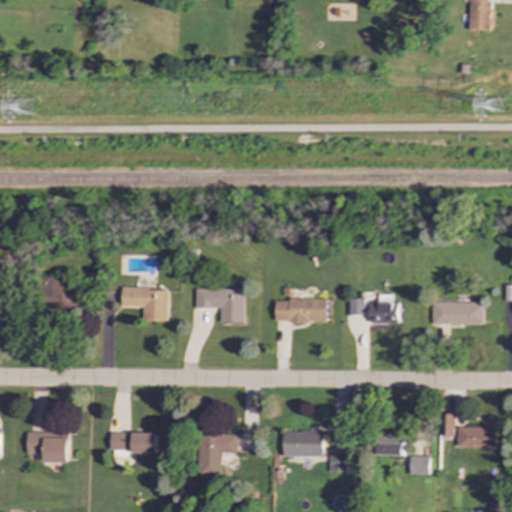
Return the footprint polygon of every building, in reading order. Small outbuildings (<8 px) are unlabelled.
[(470,0),(469,30),(489,30),(489,0),(470,0)] [(75,315),(71,276),(44,279),(49,318),(75,315)] [(244,323),(245,288),(196,287),(195,307),(220,308),(220,323),(244,323)] [(167,322),(168,289),(122,288),(121,307),(144,307),(144,321),(167,322)] [(327,322),(327,300),(276,298),(275,321),(327,322)] [(364,298),(350,298),(349,314),(364,314),(364,298)] [(398,323),(398,302),(370,303),(370,323),(398,323)] [(483,324),(483,302),(432,302),(432,325),(483,324)] [(453,413),(440,414),(440,436),(453,435),(453,413)] [(497,428),(459,427),(458,447),(496,448),(497,428)] [(285,430),(284,455),(324,456),(324,431),(285,430)] [(28,431),(27,453),(43,453),(43,462),(69,463),(70,433),(28,431)] [(111,451),(156,452),(157,433),(112,432),(111,451)] [(239,435),(201,435),(201,477),(223,477),(223,453),(239,453),(239,435)] [(403,455),(404,436),(377,435),(377,455),(403,455)] [(330,472),(347,472),(347,455),(331,455),(330,472)] [(410,474),(429,475),(430,456),(411,455),(410,474)]
